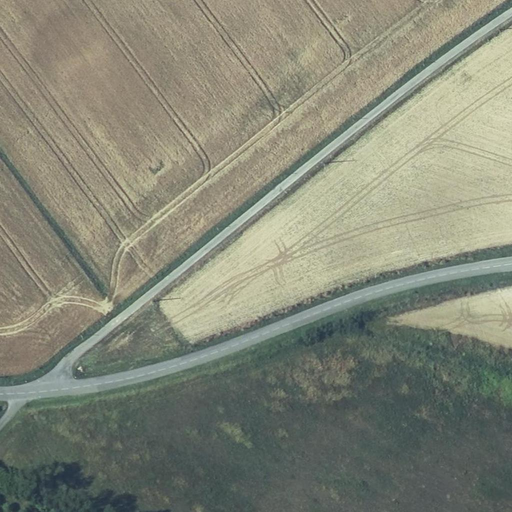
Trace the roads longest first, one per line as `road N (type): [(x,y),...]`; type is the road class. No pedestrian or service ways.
road 1 (unclassified): [(511,11),(28,393)]
road 2 (tertiary): [(511,263),(375,291),(138,375),(28,393)]
